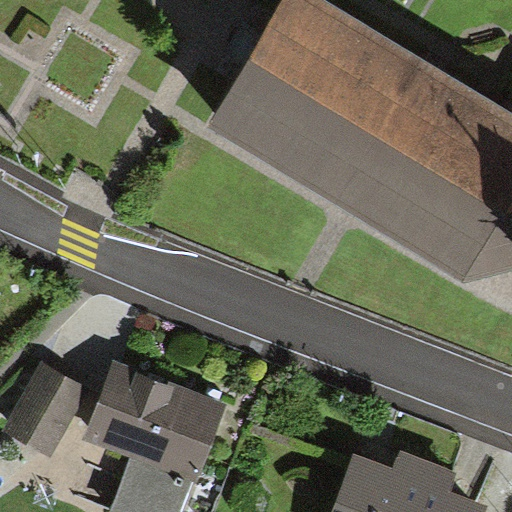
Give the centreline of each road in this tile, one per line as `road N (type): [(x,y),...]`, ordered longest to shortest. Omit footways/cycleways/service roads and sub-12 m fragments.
road 1 (tertiary): [(511,410),(0,204)]
road 2 (track): [(0,370),(75,297),(105,250)]
